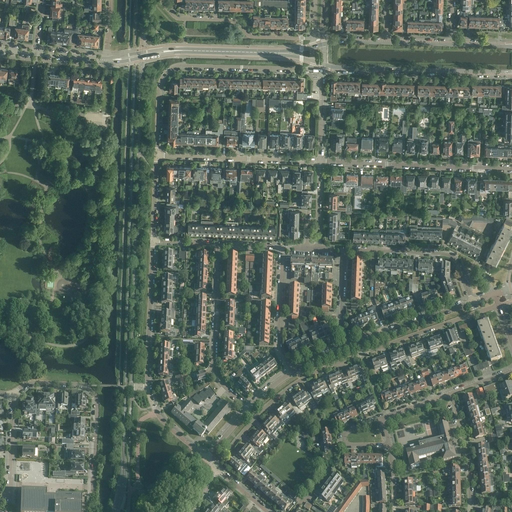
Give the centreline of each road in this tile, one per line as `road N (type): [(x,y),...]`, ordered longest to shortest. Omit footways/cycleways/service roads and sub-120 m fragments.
road 1 (residential): [(156,156),(159,87),(169,70),(310,70),(318,63)]
road 2 (residential): [(195,449),(162,421),(147,387),(153,241)]
road 3 (residential): [(318,63),(511,72)]
road 4 (residential): [(319,162),(511,169)]
road 5 (residential): [(215,466),(276,397),(361,354)]
road 6 (residential): [(13,391),(30,382),(92,392),(93,492)]
road 7 (residential): [(217,244),(212,367),(246,409)]
road 8 (residential): [(313,38),(249,37),(234,20),(176,18),(161,0)]
road 9 (residential): [(156,156),(319,162)]
road 10 (residential): [(472,302),(456,260),(442,252),(345,249)]
road 11 (residential): [(361,354),(498,304)]
road 12 (residential): [(292,371),(278,349),(283,247)]
road 13 (unclassified): [(450,392),(468,452),(469,511)]
road 14 (residential): [(358,343),(472,302)]
